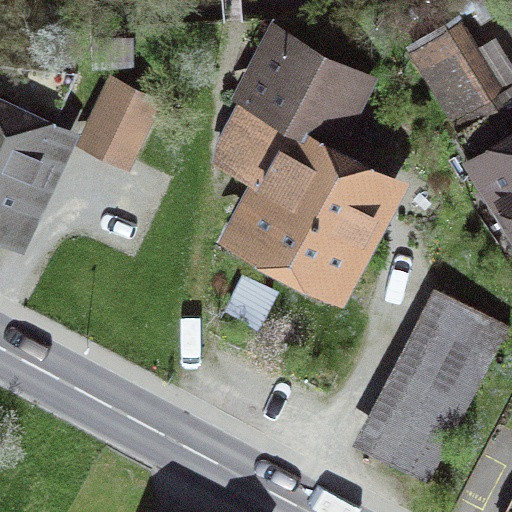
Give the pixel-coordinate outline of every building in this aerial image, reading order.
[(417,54),(465,131),(506,105),(459,28),(417,54)] [(229,130),(228,159),(259,176),(269,181),(291,139),(320,154),(359,80),(277,36),(229,130)] [(0,62),(0,214),(10,219),(76,70),(0,62)] [(127,156),(153,101),(112,82),(85,136),(127,156)] [(506,105),(465,131),(511,207),(511,112),(507,104),(506,105)] [(244,228),(335,276),(382,187),(320,154),(291,139),(269,181),(259,176),(246,200),(256,206),(244,228)] [(509,324),(446,291),(365,447),(427,480),(509,324)] [(511,511),(511,495),(503,511),(511,511)]
